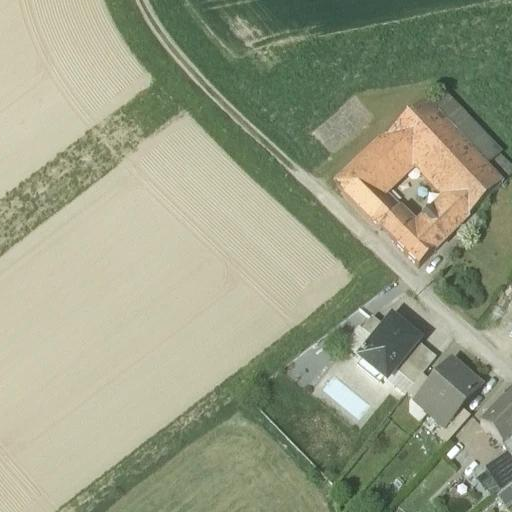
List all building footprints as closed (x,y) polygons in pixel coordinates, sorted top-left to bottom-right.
[(497,158),(441,99),(427,111),(484,171),(497,158)] [(422,106),(385,140),(412,169),(448,206),(448,207),(465,224),(471,218),(500,189),(484,171),(427,111),(422,106)] [(385,140),(335,189),(370,224),(386,209),(379,201),(412,169),(385,140)] [(511,176),(511,174),(497,158),(484,171),(500,189),(511,176)] [(448,206),(434,215),(453,236),(465,224),(448,207),(448,206)] [(407,230),(386,209),(370,224),(391,245),(407,230)] [(431,217),(412,235),(407,230),(391,245),(417,272),(453,236),(434,215),(431,217)] [(465,224),(453,236),(464,246),(481,229),(471,218),(465,224)] [(372,344),(362,357),(360,356),(358,359),(360,360),(357,363),(384,386),(394,375),(416,348),(423,339),(394,316),(382,332),(372,344)] [(370,322),(360,334),(372,344),(382,332),(370,322)] [(434,363),(416,348),(394,375),(412,390),(421,380),(434,363)] [(430,388),(414,406),(442,430),(443,431),(459,413),(477,393),(449,367),(430,388)] [(412,390),(405,398),(414,406),(430,388),(421,380),(412,390)] [(511,392),(479,428),(500,448),(511,436),(511,392)] [(459,413),(443,431),(442,430),(435,439),(445,448),(468,421),(459,413)] [(500,448),(479,428),(470,438),(488,456),(495,451),(500,448)] [(511,464),(500,448),(495,451),(488,456),(481,461),(488,472),(490,471),(506,492),(511,487),(511,464)] [(511,487),(506,492),(500,496),(495,499),(503,511),(511,504),(511,487)]
